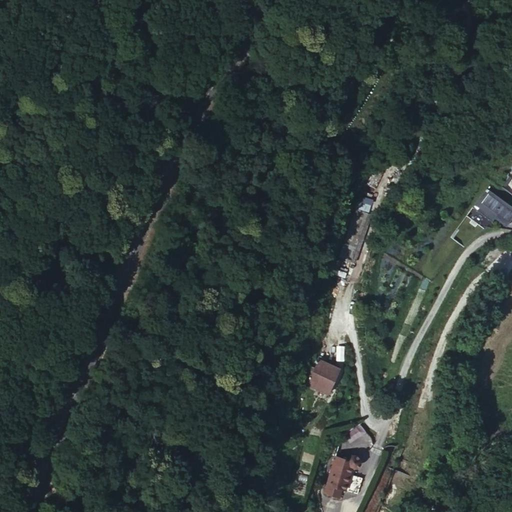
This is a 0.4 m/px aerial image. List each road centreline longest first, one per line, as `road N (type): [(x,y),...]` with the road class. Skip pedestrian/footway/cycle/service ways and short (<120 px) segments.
road 1 (tertiary): [(28,511),(166,172),(275,0)]
road 2 (unclassified): [(399,169),(384,184),(348,287),(345,316),(370,422),(381,426),(389,418),(423,329),(476,243),(511,238)]
